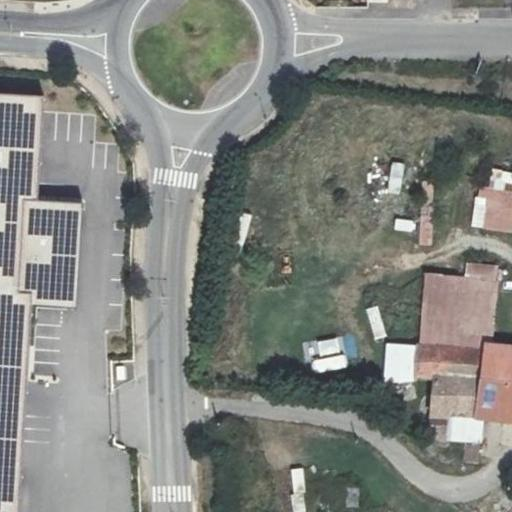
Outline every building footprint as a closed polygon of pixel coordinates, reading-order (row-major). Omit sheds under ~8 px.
[(40,99),(0,96),(0,511),(16,511),(31,305),(34,206),(40,99)] [(511,190),(488,188),(483,227),(511,230),(511,190)] [(80,208),(34,206),(31,305),(77,306),(80,208)] [(423,277),(418,344),(485,349),(490,282),(423,277)] [(418,344),(391,342),(388,380),(415,382),(418,344)] [(479,420),(485,349),(418,344),(415,382),(430,383),(425,443),(463,446),(462,462),(476,463),(479,420)] [(511,350),(485,349),(479,420),(511,422),(511,350)]
